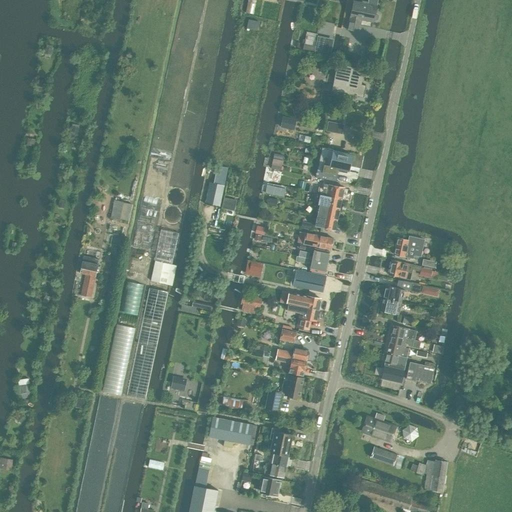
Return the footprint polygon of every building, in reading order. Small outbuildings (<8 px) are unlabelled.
[(348,22),(346,29),(359,32),(360,25),(358,24),(359,19),(362,19),(373,21),(378,20),(379,15),(375,12),(376,6),(370,5),(368,4),(368,2),(362,1),(362,3),(353,1),(349,22),(348,22)] [(249,19),(247,27),(256,29),(257,21),(249,19)] [(302,50),(313,52),(316,38),(305,36),(302,50)] [(51,55),(52,49),(52,46),(46,44),(46,48),(45,48),(44,53),(51,55)] [(352,71),(345,69),(346,65),(337,64),(332,90),(339,91),(363,96),(365,86),(360,85),(361,77),(352,75),(352,71)] [(283,117),(281,127),(293,129),(296,119),(283,117)] [(328,122),(326,130),(341,134),(343,125),(328,122)] [(71,126),(70,133),(77,135),(79,127),(71,126)] [(315,177),(336,181),(334,180),(337,167),(339,168),(348,170),(352,155),(334,151),(334,150),(321,147),(315,176),(315,177)] [(209,183),(205,205),(219,208),(224,186),(212,184),(209,183)] [(266,185),(265,192),(283,195),(284,189),(266,185)] [(324,185),(322,195),(342,199),(344,188),(329,185),(328,186),(324,185)] [(317,205),(339,210),(342,199),(322,195),(319,194),(317,205)] [(277,200),(268,198),(267,205),(276,207),(277,200)] [(114,200),(110,218),(119,220),(120,219),(129,220),(132,204),(123,202),(114,200)] [(315,216),(317,216),(337,220),(339,210),(317,205),(315,216)] [(335,231),(337,220),(317,216),(314,226),(335,231)] [(301,228),(312,230),(313,224),(302,222),(301,228)] [(255,233),(264,235),(266,228),(256,226),(255,233)] [(155,261),(151,281),(169,285),(172,285),(176,266),(171,264),(178,233),(160,229),(154,260),(155,261)] [(297,242),(312,245),(331,249),(333,238),(314,234),(314,235),(299,232),(297,242)] [(397,237),(393,253),(413,258),(413,255),(420,256),(424,239),(409,235),(408,239),(397,237)] [(300,251),(299,256),(327,263),(329,252),(314,249),(313,257),(308,256),(309,253),(300,251)] [(84,275),(80,295),(92,297),(99,259),(83,256),(79,274),(84,275)] [(311,263),(310,270),(325,273),(327,263),(299,256),(296,256),(295,261),(306,263),(306,262),(311,263)] [(435,268),(436,262),(423,259),(422,265),(435,268)] [(392,260),(389,274),(405,278),(406,274),(411,275),(412,269),(415,269),(415,265),(408,264),(392,260)] [(250,270),(260,272),(262,264),(252,261),(250,270)] [(422,268),(420,275),(430,277),(432,270),(422,268)] [(293,285),(322,292),(325,276),(296,270),(293,285)] [(419,292),(421,286),(411,284),(410,290),(419,292)] [(401,302),(404,289),(386,285),(383,298),(401,302)] [(287,303),(287,304),(289,304),(318,311),(321,299),(307,296),(291,292),(290,292),(289,292),(287,303)] [(243,295),(241,303),(243,304),(256,307),(259,308),(261,299),(243,295)] [(398,315),(401,302),(383,298),(380,311),(398,315)] [(289,304),(287,310),(300,313),(296,327),(308,330),(310,320),(316,321),(318,311),(289,304)] [(412,324),(414,318),(404,316),(403,322),(412,324)] [(440,334),(443,325),(432,322),(430,332),(440,334)] [(414,340),(417,331),(408,329),(409,329),(393,325),(390,335),(414,340)] [(281,330),(279,340),(293,342),(295,332),(281,330)] [(390,335),(388,344),(404,348),(405,344),(410,345),(409,346),(418,348),(420,342),(414,340),(390,335)] [(406,358),(408,349),(404,348),(388,344),(386,353),(406,358)] [(441,354),(443,346),(434,344),(432,352),(441,354)] [(277,350),(276,355),(306,361),(307,356),(308,357),(308,353),(307,353),(308,351),(293,348),(292,353),(277,350)] [(386,353),(381,378),(401,382),(406,358),(386,353)] [(303,371),(304,371),(304,369),(305,369),(306,365),(305,365),(306,361),(276,355),(275,360),(290,363),(288,373),(302,376),(303,371)] [(430,384),(434,367),(424,365),(409,362),(406,379),(430,384)] [(299,398),(303,378),(289,375),(285,395),(299,398)] [(173,377),(171,388),(182,390),(184,379),(173,377)] [(30,395),(28,384),(18,385),(20,396),(30,395)] [(264,408),(265,408),(277,411),(279,400),(276,400),(278,392),(268,390),(264,408)] [(83,408),(84,399),(77,398),(75,407),(83,408)] [(367,417),(362,431),(390,441),(395,427),(382,422),(384,416),(376,413),(374,419),(367,417)] [(21,414),(16,418),(20,422),(25,418),(21,414)] [(212,417),(209,437),(224,440),(223,446),(231,448),(233,441),(248,444),(252,425),(212,417)] [(272,439),(272,442),(289,445),(292,434),(272,430),(270,439),(272,439)] [(270,452),(274,453),(287,456),(289,445),(272,442),(270,452)] [(398,458),(399,456),(374,447),(370,457),(393,465),(396,457),(398,458)] [(269,459),(268,463),(285,467),(287,456),(274,453),(272,460),(269,459)] [(0,467),(11,470),(13,460),(0,457),(0,467)] [(413,464),(410,471),(422,475),(423,473),(426,473),(423,490),(431,492),(431,490),(442,492),(447,461),(435,459),(435,461),(427,460),(425,465),(419,462),(417,466),(413,464)] [(285,467),(268,463),(266,463),(264,469),(263,473),(283,477),(285,467)] [(194,485),(188,511),(213,511),(218,490),(205,488),(209,470),(199,468),(195,486),(194,485)] [(243,472),(242,480),(248,481),(250,474),(243,472)] [(267,494),(277,496),(280,480),(261,476),(260,482),(262,483),(260,490),(267,491),(267,494)] [(412,495),(387,487),(362,480),(358,495),(402,508),(401,511),(404,511),(405,511),(406,509),(415,511),(427,511),(429,507),(413,502),(413,501),(411,500),(412,495)] [(142,502),(140,511),(152,511),(153,511),(147,509),(148,504),(142,502)]
